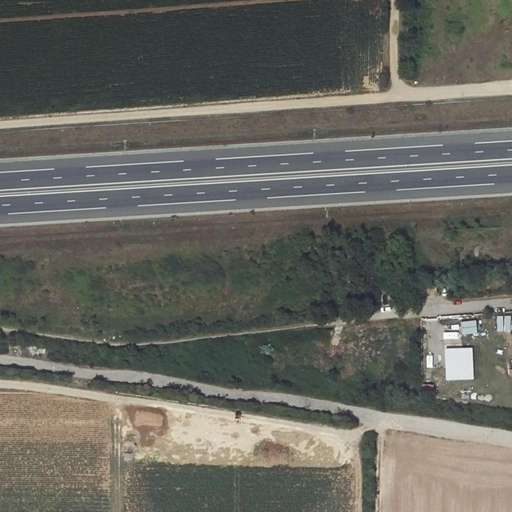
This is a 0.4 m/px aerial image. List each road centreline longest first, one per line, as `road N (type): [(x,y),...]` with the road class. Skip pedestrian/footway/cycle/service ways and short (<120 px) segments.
road 1 (track): [(0,360),(511,437)]
road 2 (track): [(511,89),(0,124)]
road 3 (trunk): [(511,149),(0,181)]
road 4 (trunk): [(0,205),(511,174)]
road 5 (track): [(0,386),(352,434),(379,419),(378,511)]
road 6 (track): [(0,328),(114,345),(418,308)]
